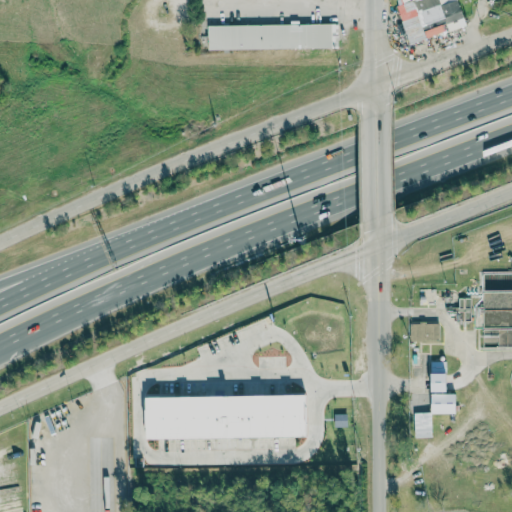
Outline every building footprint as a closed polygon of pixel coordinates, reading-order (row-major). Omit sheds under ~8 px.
[(412,0),(424,38),(447,31),(445,24),(463,19),(457,0),(412,0)] [(208,24),(208,49),(332,48),(331,22),(208,24)] [(440,340),(440,322),(410,323),(410,341),(440,340)] [(433,358),(449,358),(450,385),(449,385),(449,389),(458,389),(458,409),(443,409),(443,413),(435,413),(435,409),(433,358)] [(149,390),(153,390),(153,389),(164,389),(164,391),(185,390),(185,389),(195,388),(195,390),(215,390),(215,388),(227,388),(227,390),(259,389),(259,388),(268,388),(268,389),(288,388),(288,387),(298,387),(298,389),(310,388),(310,397),(308,397),(308,417),(310,417),(310,430),(150,433),(150,419),(150,403),(149,403),(149,390)] [(417,410),(418,435),(435,434),(435,409),(417,410)] [(337,412),(352,412),(352,424),(338,425),(337,412)]
